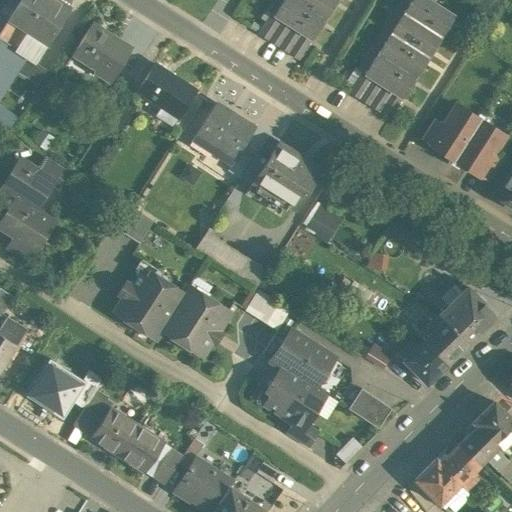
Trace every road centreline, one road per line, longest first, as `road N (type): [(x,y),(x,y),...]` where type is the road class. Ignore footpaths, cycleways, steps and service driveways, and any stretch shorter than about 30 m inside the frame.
road 1 (residential): [(511,237),(137,0)]
road 2 (residential): [(218,401),(0,261)]
road 3 (secondary): [(357,492),(432,409),(511,342)]
road 4 (residential): [(0,419),(143,511)]
road 5 (residential): [(357,492),(218,401)]
